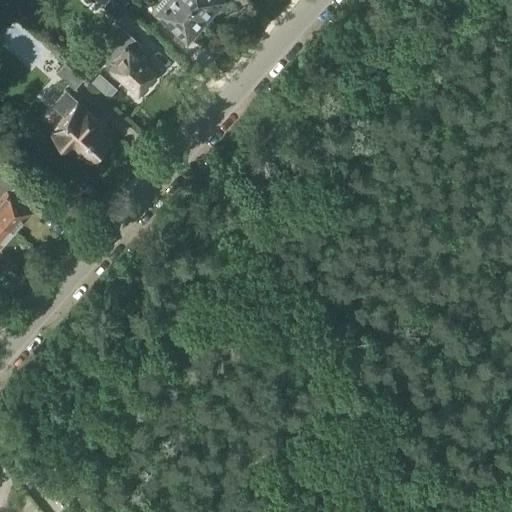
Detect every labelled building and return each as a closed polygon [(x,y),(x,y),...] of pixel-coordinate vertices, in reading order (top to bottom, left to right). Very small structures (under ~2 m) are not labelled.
[(109,0),(103,8),(117,20),(126,10),(114,0),(109,0)] [(194,27),(203,18),(182,0),(148,0),(158,9),(179,28),(175,32),(187,43),(198,31),(194,27)] [(182,0),(203,18),(212,8),(216,11),(225,0),(182,0)] [(155,71),(123,43),(115,53),(112,51),(102,62),(136,93),(139,90),(142,91),(147,85),(146,81),(155,71)] [(84,80),(66,63),(57,73),(75,89),(84,80)] [(99,72),(91,81),(108,96),(116,87),(99,72)] [(77,102),(78,101),(66,90),(52,105),(64,116),(52,130),(85,160),(93,150),(96,153),(101,153),(105,148),(105,143),(102,140),(110,131),(77,102)] [(0,218),(14,231),(18,227),(20,227),(23,223),(23,222),(31,212),(8,192),(17,182),(0,167),(0,218)] [(0,247),(14,231),(0,218),(0,247)]
